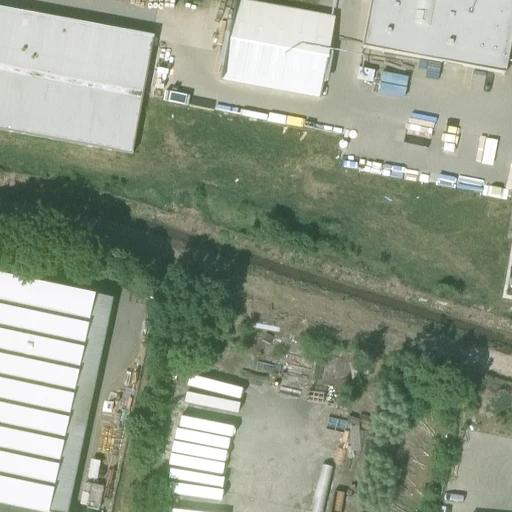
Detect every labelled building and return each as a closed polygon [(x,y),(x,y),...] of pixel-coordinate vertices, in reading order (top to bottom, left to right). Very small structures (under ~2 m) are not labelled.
[(315,14),(236,0),(235,0),(221,80),(321,98),(335,18),(315,14)] [(511,0),(370,0),(362,48),(505,75),(511,33),(511,0)] [(154,36),(0,8),(0,131),(132,156),(142,100),(154,36)] [(200,62),(170,56),(167,73),(197,79),(200,62)] [(47,511),(93,296),(0,276),(0,511),(47,511)] [(103,488),(91,485),(87,509),(98,511),(103,488)]
